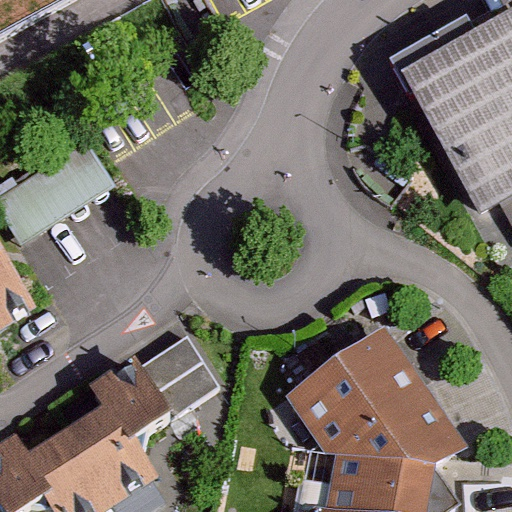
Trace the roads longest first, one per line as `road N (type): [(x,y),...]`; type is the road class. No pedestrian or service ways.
road 1 (residential): [(314,233),(418,270),(478,317),(511,370)]
road 2 (residential): [(0,419),(203,293)]
road 3 (residential): [(276,182),(319,65),(345,18),(374,0)]
road 4 (residential): [(276,182),(256,175),(214,183),(185,214),(181,257),(203,293)]
road 5 (residential): [(203,293),(245,310),(289,295),(313,256),(314,233)]
